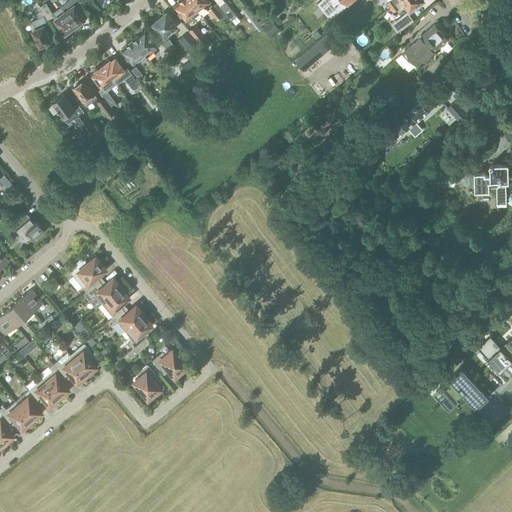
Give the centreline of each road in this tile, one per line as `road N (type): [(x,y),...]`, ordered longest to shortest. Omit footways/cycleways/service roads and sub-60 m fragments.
road 1 (unclassified): [(0,468),(109,378),(149,423),(211,370),(92,231),(71,221)]
road 2 (residential): [(0,93),(78,56),(145,0)]
